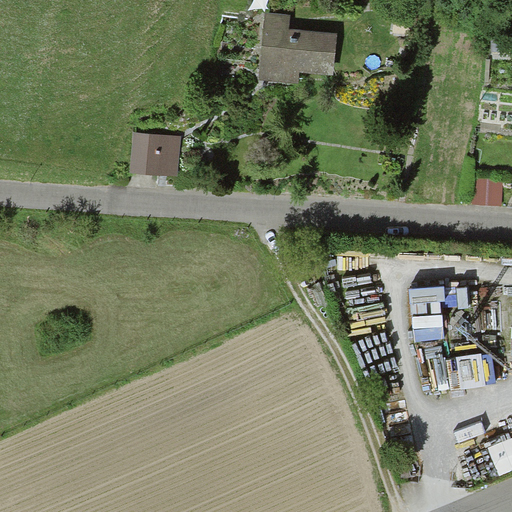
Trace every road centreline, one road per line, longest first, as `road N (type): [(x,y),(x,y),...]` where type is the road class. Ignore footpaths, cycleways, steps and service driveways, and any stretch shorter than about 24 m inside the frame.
road 1 (unclassified): [(0,192),(511,222)]
road 2 (track): [(402,511),(343,363),(268,230),(269,208)]
